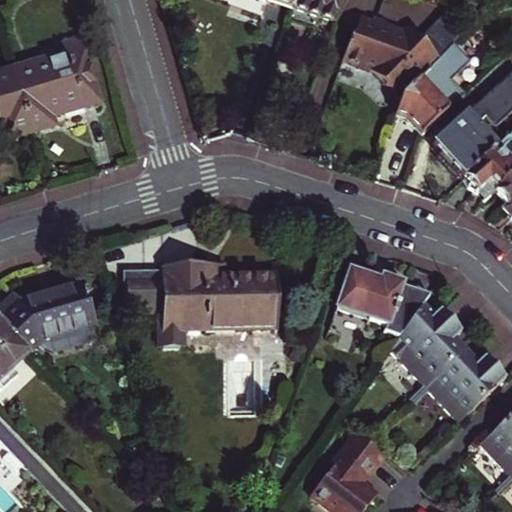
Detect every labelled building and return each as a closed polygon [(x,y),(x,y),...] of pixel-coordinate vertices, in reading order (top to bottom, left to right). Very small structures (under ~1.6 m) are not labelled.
[(259,0),(292,11),(294,0),(259,0)] [(294,0),(292,11),(330,23),(343,0),(294,0)] [(400,99),(439,57),(406,26),(401,31),(384,25),(385,22),(371,17),(369,22),(358,19),(352,36),(351,36),(342,62),(372,72),(400,99)] [(17,100),(27,135),(50,128),(47,119),(94,104),(75,40),(56,45),(59,57),(9,73),(17,100)] [(403,120),(421,138),(447,112),(464,96),(450,82),(468,64),(450,45),(439,57),(400,99),(394,117),(403,120)] [(9,73),(0,75),(0,132),(3,142),(27,135),(17,100),(9,73)] [(511,92),(494,109),(511,128),(511,92)] [(431,149),(461,182),(493,150),(463,118),(431,149)] [(511,145),(505,138),(493,150),(461,182),(476,197),(482,191),(489,197),(494,192),(511,174),(511,145)] [(511,174),(494,192),(511,210),(511,174)] [(482,191),(476,197),(482,204),(489,197),(482,191)] [(186,336),(278,334),(278,281),(206,281),(206,271),(165,271),(165,276),(165,303),(154,304),(154,306),(156,351),(186,351),(186,336)] [(165,303),(165,276),(146,277),(147,306),(154,306),(154,304),(165,303)] [(147,306),(146,277),(124,277),(124,281),(121,281),(122,291),(124,291),(124,306),(147,306)] [(380,340),(393,345),(422,305),(396,296),(397,293),(378,287),(377,290),(344,280),(332,317),(383,334),(380,340)] [(0,308),(0,324),(27,354),(37,344),(41,343),(43,352),(50,356),(86,345),(90,339),(87,329),(89,329),(77,287),(18,304),(11,297),(0,308)] [(424,386),(426,389),(466,351),(454,338),(461,332),(440,310),(433,316),(422,304),(422,305),(393,345),(389,350),(424,386)] [(0,379),(27,354),(0,324),(0,379)] [(460,424),(506,380),(485,358),(478,364),(466,351),(426,389),(429,391),(460,424)] [(416,393),(419,396),(426,389),(424,386),(416,393)] [(419,396),(421,398),(429,391),(426,389),(419,396)] [(408,401),(411,404),(419,396),(416,393),(408,401)] [(419,396),(411,404),(413,406),(421,398),(419,396)] [(510,480),(511,481),(511,416),(480,447),(510,480)] [(361,480),(382,455),(359,436),(354,432),(333,458),(335,460),(308,491),(333,511),(360,511),(376,493),(361,480)] [(0,446),(8,455),(2,461),(15,475),(22,468),(0,445),(0,446)] [(503,486),(505,488),(511,481),(510,480),(503,486)] [(505,488),(503,486),(495,494),(497,496),(505,488)] [(505,488),(497,496),(500,498),(507,491),(505,488)]
